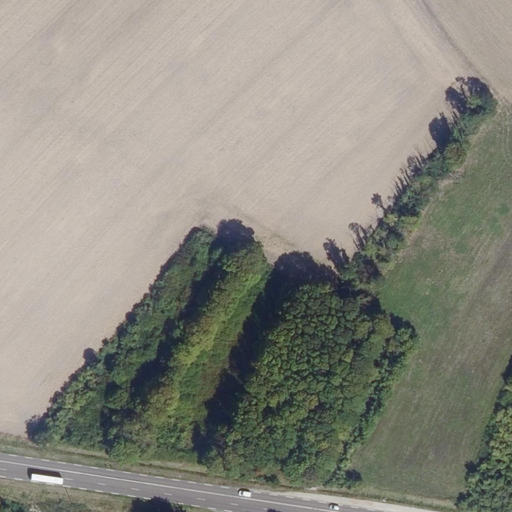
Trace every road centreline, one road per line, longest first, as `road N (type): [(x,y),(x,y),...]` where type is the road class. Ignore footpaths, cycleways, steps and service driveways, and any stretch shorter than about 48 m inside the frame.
road 1 (primary): [(0,464),(214,496)]
road 2 (track): [(511,112),(489,95),(427,0)]
